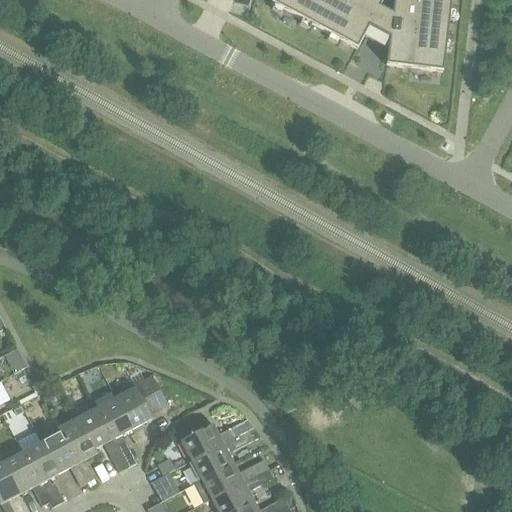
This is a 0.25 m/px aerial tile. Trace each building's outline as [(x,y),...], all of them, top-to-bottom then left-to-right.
[(389,41),(385,67),(442,74),(450,0),(393,0),(392,16),(379,9),(383,1),(382,0),(273,0),(271,5),(357,51),(368,29),(389,41)] [(115,401),(132,432),(152,422),(149,416),(167,407),(152,379),(134,388),(135,390),(115,401)] [(128,471),(137,466),(122,437),(132,432),(115,401),(96,411),(128,471)] [(103,447),(118,476),(128,471),(96,411),(77,421),(94,452),(95,452),(103,447)] [(94,452),(77,421),(57,432),(59,436),(60,435),(87,486),(94,482),(84,463),(97,456),(95,452),(94,452)] [(180,444),(191,464),(234,441),(229,432),(217,438),(212,427),(180,444)] [(248,434),(234,441),(191,464),(201,483),(233,466),(228,457),(253,443),(248,434)] [(41,445),(58,477),(70,471),(80,490),(87,486),(60,435),(59,436),(41,445)] [(22,455),(49,506),(51,511),(64,505),(52,480),(58,477),(41,445),(22,455)] [(3,466),(20,497),(32,491),(42,510),(49,506),(22,455),(3,466)] [(0,508),(2,511),(12,511),(8,504),(20,497),(3,466),(0,460),(0,508)] [(233,466),(201,483),(193,487),(203,506),(211,502),(254,479),(268,471),(264,463),(238,476),(233,466)] [(259,489),(254,479),(211,502),(216,511),(238,511),(253,504),(248,495),(259,489)] [(262,511),(257,511),(253,504),(238,511),(284,511),(289,510),(284,501),(262,511)]
